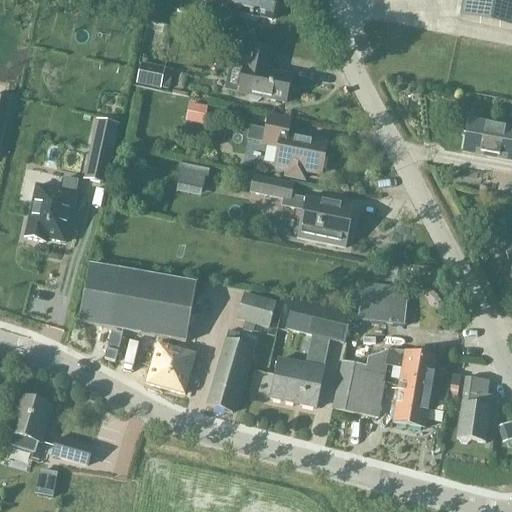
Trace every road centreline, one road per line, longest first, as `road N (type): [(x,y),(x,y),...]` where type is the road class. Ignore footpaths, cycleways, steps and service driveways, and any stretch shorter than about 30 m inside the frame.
road 1 (tertiary): [(480,511),(199,435),(0,342)]
road 2 (unclassified): [(511,381),(318,0)]
